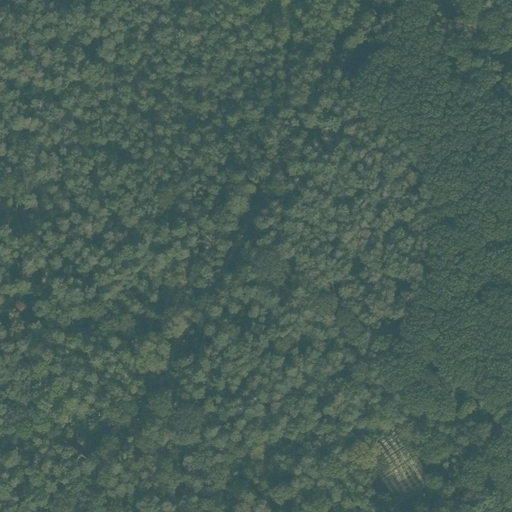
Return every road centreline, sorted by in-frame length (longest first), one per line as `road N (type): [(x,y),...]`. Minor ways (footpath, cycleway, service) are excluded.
road 1 (track): [(369,0),(169,362),(169,379),(198,431),(196,511)]
road 2 (track): [(374,482),(315,511),(216,434),(198,431)]
road 3 (track): [(0,273),(154,385),(169,379)]
